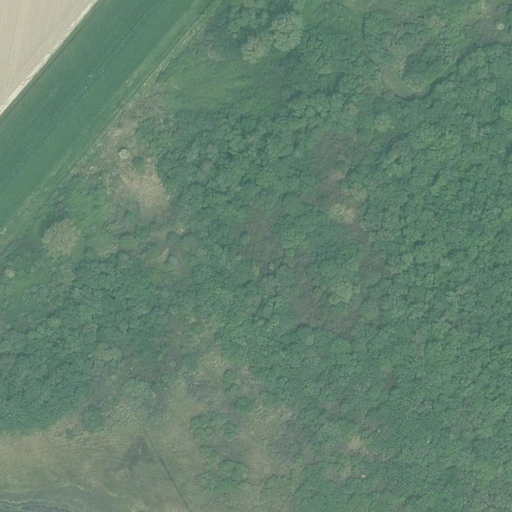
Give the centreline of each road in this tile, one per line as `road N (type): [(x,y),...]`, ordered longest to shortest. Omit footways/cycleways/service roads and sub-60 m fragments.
road 1 (track): [(511,41),(409,95),(367,53),(359,16),(340,0)]
road 2 (track): [(0,172),(150,0)]
